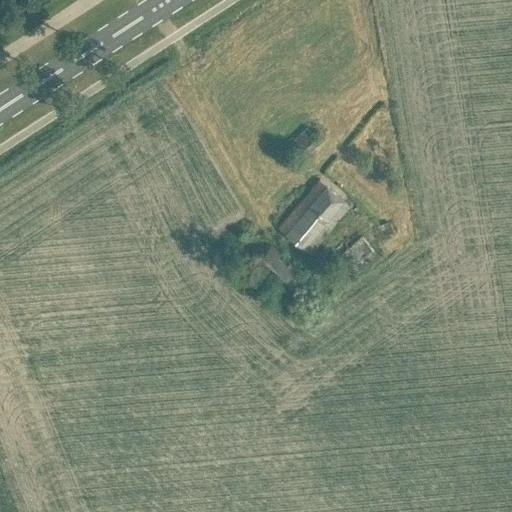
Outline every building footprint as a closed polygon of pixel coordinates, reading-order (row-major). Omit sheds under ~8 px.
[(308,126),(289,143),(302,157),(327,134),(316,122),(310,129),(308,126)] [(308,251),(349,203),(320,178),(279,226),(308,251)] [(376,230),(382,239),(395,230),(390,222),(376,230)] [(330,258),(344,273),(374,247),(361,232),(330,258)] [(283,292),(286,289),(298,299),(311,284),(300,275),(303,271),(271,245),(252,266),(283,292)]
